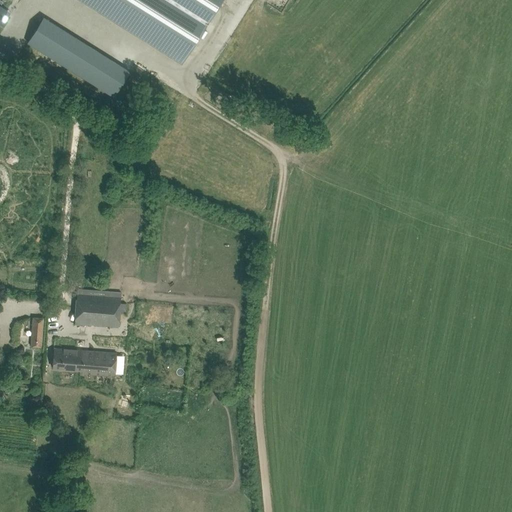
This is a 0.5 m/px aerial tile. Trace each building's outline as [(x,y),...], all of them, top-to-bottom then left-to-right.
[(83,0),(182,62),(220,0),(83,0)] [(43,17),(27,43),(31,45),(113,97),(129,71),(43,17)] [(118,327),(119,313),(125,313),(126,303),(120,303),(121,293),(77,289),(75,323),(118,327)] [(33,317),(31,347),(41,347),(43,318),(33,317)] [(152,328),(139,327),(129,326),(127,354),(150,356),(152,328)] [(54,348),(52,368),(82,370),(82,373),(114,375),(116,353),(54,348)]
